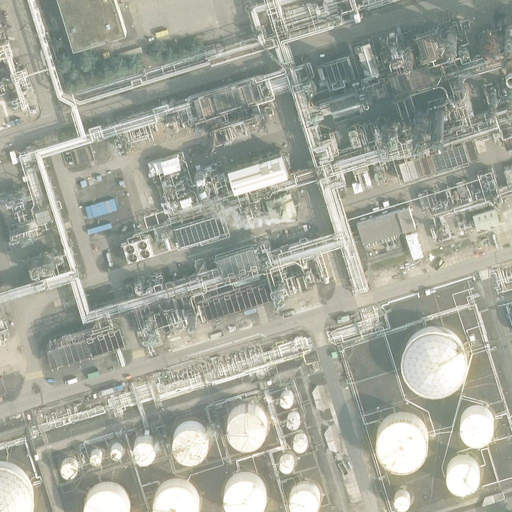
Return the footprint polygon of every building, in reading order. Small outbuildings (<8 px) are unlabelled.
[(116,0),(59,0),(74,49),(126,32),(116,0)] [(357,42),(366,74),(380,69),(370,38),(357,42)] [(348,56),(325,63),(331,81),(353,74),(348,56)] [(387,70),(393,90),(394,91),(404,88),(403,85),(433,76),(428,59),(398,68),(397,66),(387,70)] [(275,104),(268,81),(191,104),(201,137),(265,119),(262,108),(275,104)] [(399,160),(402,171),(404,178),(477,155),(472,137),(399,160)] [(70,149),(75,164),(95,158),(90,143),(70,149)] [(228,163),(235,185),(289,169),(282,147),(228,163)] [(463,180),(455,182),(460,197),(467,195),(463,180)] [(291,189),(266,197),(272,219),(298,211),(291,189)] [(418,193),(419,195),(423,208),(438,203),(435,194),(430,195),(428,190),(418,193)] [(84,210),(88,222),(119,213),(115,202),(84,210)] [(357,222),(363,242),(415,226),(409,206),(357,222)] [(495,206),(472,214),(477,229),(500,222),(495,206)] [(220,213),(175,227),(181,245),(226,231),(220,213)] [(113,218),(98,222),(104,242),(119,238),(113,218)] [(119,248),(125,267),(151,259),(145,239),(119,248)] [(303,272),(298,274),(302,287),(307,286),(303,272)] [(203,298),(208,316),(275,296),(269,278),(203,298)] [(349,319),(348,315),(337,318),(338,323),(349,319)] [(467,356),(467,355),(467,349),(465,343),(461,337),(458,333),(453,328),(447,326),(440,324),(434,323),(428,324),(422,326),(418,329),(413,333),(409,337),(406,343),(404,349),(404,356),(404,362),(406,368),(409,373),(413,378),(418,382),(423,385),(429,386),(437,387),(443,386),(448,384),(453,382),(458,378),(461,373),(465,368),(467,361),(467,356)] [(88,335),(93,352),(125,342),(120,325),(88,335)] [(86,335),(49,347),(48,347),(53,365),(91,353),(86,335)] [(295,396),(295,395),(294,393),(293,391),(291,390),(289,389),(287,390),(285,391),(283,393),(283,395),(283,397),(284,399),(286,401),(289,401),(291,401),(293,400),(294,398),(295,396)] [(269,423),(268,419),(267,416),(266,412),(264,409),(260,407),(258,405),(254,404),(250,403),(246,403),(242,404),(239,406),(236,408),(233,411),(231,414),(230,418),(229,422),(230,426),(230,429),(232,433),(235,436),(237,439),(241,441),(245,442),(249,442),(253,442),(257,441),(260,439),(263,437),(265,434),(267,430),(268,426),(269,423)] [(494,422),(494,419),(493,416),(492,413),(490,411),(488,409),(485,407),(482,406),(479,406),(476,406),(473,407),(470,408),(467,410),(465,413),(464,416),(463,418),(463,421),(463,424),(464,428),(465,430),(467,433),(470,435),(472,436),(478,437),(481,437),(484,437),(487,435),(490,433),(492,430),(493,428),(494,425),(494,422)] [(429,437),(429,436),(429,431),(427,426),(425,422),(422,418),(417,414),(413,412),(408,411),(403,410),(399,411),(394,412),(390,414),(385,418),(381,423),(380,426),(378,431),(378,436),(378,441),(379,446),(381,450),(384,454),(388,457),(393,460),(398,462),(403,462),(409,462),(414,460),(419,457),(422,455),(424,452),(427,447),(429,442),(429,437)] [(302,418),(302,417),(302,415),(300,413),(298,412),(296,411),(294,412),(292,413),(291,415),(290,417),(290,420),(291,421),(293,423),(295,424),(298,423),(300,422),(301,420),(302,418)] [(211,437),(210,434),(210,431),(208,427),(206,425),(203,422),(200,420),(197,419),(193,419),(190,419),(185,420),(182,422),(179,424),(177,427),(176,430),(175,433),(174,437),(174,440),(176,444),(177,447),(179,450),(182,452),(184,454),(188,455),(192,456),(195,455),(198,455),(202,453),(205,451),(207,448),(209,444),(210,441),(211,437)] [(157,444),(157,440),(156,438),(154,436),(151,434),(147,433),(143,433),(141,434),(139,435),(137,437),(136,439),(135,441),(135,443),(136,447),(138,451),(140,452),(142,454),(144,454),(146,455),(148,454),(151,454),(154,452),(156,448),(157,446),(157,444)] [(310,440),(309,437),(308,436),(306,434),(304,434),(302,434),(299,435),(298,437),(297,440),(298,441),(299,444),(301,445),(303,446),(305,445),(307,444),(309,442),(310,440)] [(124,448),(124,447),(124,445),(123,443),(121,442),(119,441),(116,442),(114,443),(113,445),(112,447),(113,449),(114,451),(116,453),(118,453),(120,453),(122,452),(124,450),(124,448)] [(105,452),(104,450),(103,448),(101,447),(99,446),(97,446),(94,448),(93,450),(92,452),(93,454),(94,456),(96,458),(98,458),(101,458),(102,457),(104,455),(105,452)] [(295,461),(295,460),(295,458),(293,456),(291,454),(289,453),(286,454),(283,455),(282,457),(281,460),(281,463),(283,466),(285,467),(288,468),(290,467),(293,466),(295,463),(295,461)] [(480,471),(480,470),(480,468),(479,465),(478,462),(476,460),(474,457),(470,456),(467,455),(464,455),(462,455),(458,456),(456,457),(453,459),(451,462),(450,465),(449,468),(449,471),(449,474),(450,477),(452,479),(453,482),(456,484),(459,485),(462,486),(465,486),(469,486),(472,485),(474,483),(476,481),(478,479),(479,476),(480,474),(480,471)] [(80,466),(79,462),(77,459),(75,458),(74,457),(70,457),(66,458),(64,459),(63,461),(62,463),(61,466),(62,470),(64,472),(66,474),(68,475),(71,475),(74,474),(77,472),(79,470),(80,466)] [(33,495),(33,488),(31,481),(27,475),(23,470),(18,465),(13,462),(6,460),(2,459),(0,458),(0,511),(29,511),(30,509),(33,503),(33,495)] [(268,492),(267,488),(266,484),(264,481),(262,478),(259,475),(256,473),(253,472),(248,471),(245,471),(241,472),(237,474),(233,477),(231,479),(228,483),(227,487),(226,492),(227,496),(228,500),(230,504),(232,507),(235,509),(238,511),(241,511),(253,511),(257,510),(261,508),(264,505),(266,501),(267,496),(268,492)] [(200,500),(200,495),(198,490),(196,487),(193,483),(190,481),(186,479),(181,478),(177,478),(173,478),(168,480),(164,482),(162,485),(159,489),(157,492),(156,496),(156,500),(157,505),(158,509),(160,511),(196,511),(197,511),(199,508),(200,504),(200,500)] [(319,496),(319,493),(318,490),(317,488),(315,485),(313,483),(310,481),(307,480),(304,480),(301,480),(298,481),(295,483),(292,485),(291,487),(289,490),(288,493),(288,496),(288,499),(289,502),(291,505),(292,507),(295,509),(297,510),(301,511),(303,511),(306,511),(309,511),(312,509),(314,507),(317,504),(318,502),(319,499),(319,496)] [(131,503),(131,499),(129,494),(127,490),(124,487),(121,484),(118,482),(114,481),(109,481),(104,481),(100,482),(97,484),(94,487),(91,490),(89,494),(87,499),(87,503),(87,507),(88,510),(89,511),(129,511),(131,508),(131,503)] [(411,497),(410,494),(409,492),(407,490),(404,490),(402,490),(399,491),(397,494),(396,496),(397,500),(398,502),(401,503),(403,504),(406,504),(408,502),(410,500),(411,497)]
